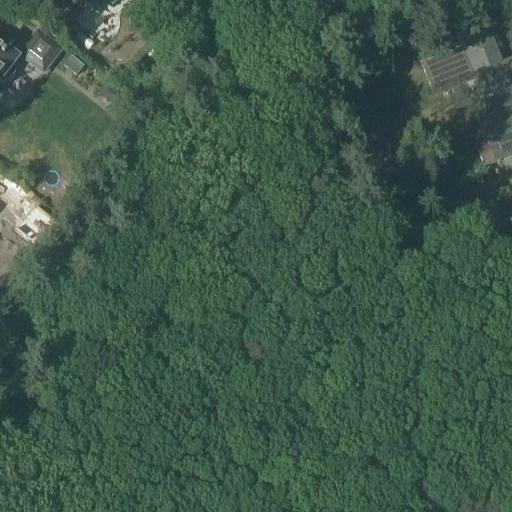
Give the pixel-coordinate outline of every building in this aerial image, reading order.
[(67,0),(80,10),(84,13),(93,0),(102,0),(112,7),(118,0),(67,0)] [(37,35),(20,57),(43,75),(60,52),(37,35)] [(479,123),(487,144),(511,133),(511,125),(506,112),(511,109),(511,60),(502,65),(491,38),(421,66),(435,100),(477,82),(492,117),(479,123)] [(0,85),(1,85),(8,81),(11,79),(13,76),(15,72),(16,65),(16,63),(17,63),(17,62),(0,48),(0,85)] [(84,68),(71,58),(63,68),(76,78),(84,68)] [(511,133),(487,144),(486,144),(494,165),(511,157),(511,133)] [(34,207),(14,233),(44,257),(64,231),(34,207)]
